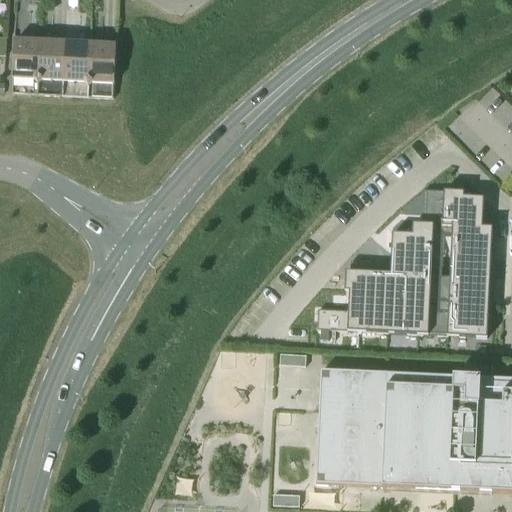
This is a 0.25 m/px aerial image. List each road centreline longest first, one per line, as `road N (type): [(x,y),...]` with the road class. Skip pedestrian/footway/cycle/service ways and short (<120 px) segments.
road 1 (secondary): [(134,248),(220,147),(300,72),(411,0)]
road 2 (secondary): [(20,511),(73,351),(134,248)]
road 3 (residential): [(134,248),(34,178),(0,168)]
